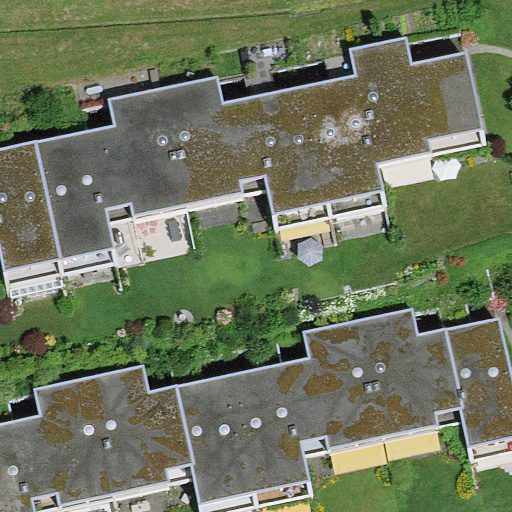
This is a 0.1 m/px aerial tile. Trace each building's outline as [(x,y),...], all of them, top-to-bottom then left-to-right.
[(328,94),(347,179),(458,155),(440,75),(389,87),(383,60),(323,73),(328,94)] [(208,86),(136,102),(161,215),(234,199),(216,119),(208,86)] [(271,107),(298,231),(355,218),(347,179),(328,94),(271,107)] [(78,234),(161,215),(136,102),(53,121),(59,150),(78,234)] [(216,119),(234,199),(243,243),(298,231),(271,107),(216,119)] [(78,234),(59,150),(6,162),(34,286),(87,274),(78,234)] [(0,293),(34,286),(6,162),(0,162),(0,293)] [(423,442),(404,372),(391,323),(298,348),(303,368),(329,467),(423,442)] [(404,372),(423,442),(433,484),(492,468),(462,357),(404,372)] [(329,467),(303,368),(235,386),(261,485),(329,467)] [(84,511),(154,494),(133,413),(124,379),(39,401),(49,436),(68,511),(84,511)] [(186,399),(215,511),(251,511),(267,508),(261,485),(235,386),(186,399)] [(215,511),(186,399),(133,413),(154,494),(159,511),(215,511)] [(68,511),(49,436),(1,448),(17,511),(68,511)] [(17,511),(1,448),(0,448),(0,511),(17,511)]
